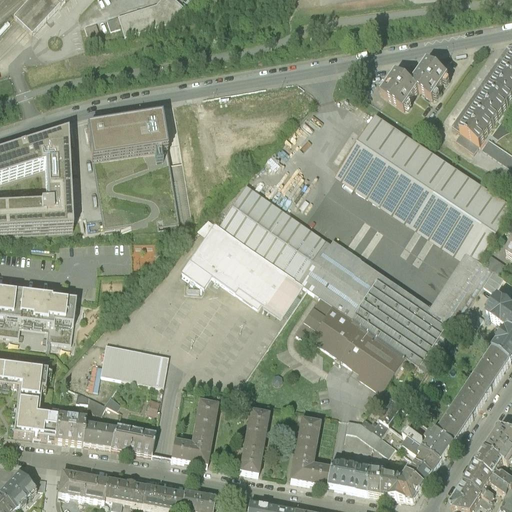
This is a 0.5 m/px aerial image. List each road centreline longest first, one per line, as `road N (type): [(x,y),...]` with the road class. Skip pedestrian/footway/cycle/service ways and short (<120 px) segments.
road 1 (unclassified): [(511,35),(164,96),(0,141)]
road 2 (residential): [(58,462),(374,511)]
road 3 (residential): [(433,511),(511,397)]
